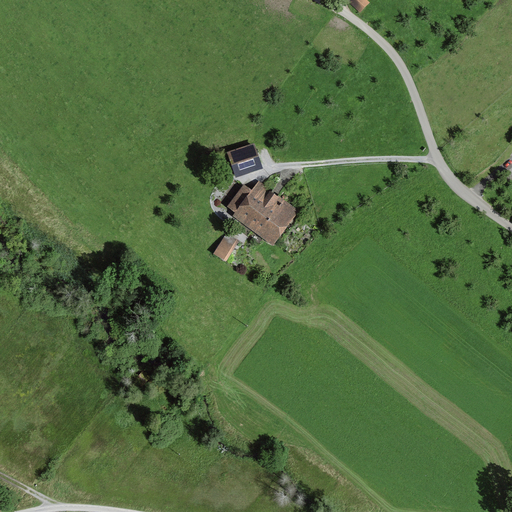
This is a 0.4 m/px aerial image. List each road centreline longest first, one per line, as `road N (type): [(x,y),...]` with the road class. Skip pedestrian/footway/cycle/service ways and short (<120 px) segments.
road 1 (unclassified): [(511,226),(463,196),(442,169),(406,77),(382,42),(323,0)]
road 2 (track): [(272,164),(437,159)]
